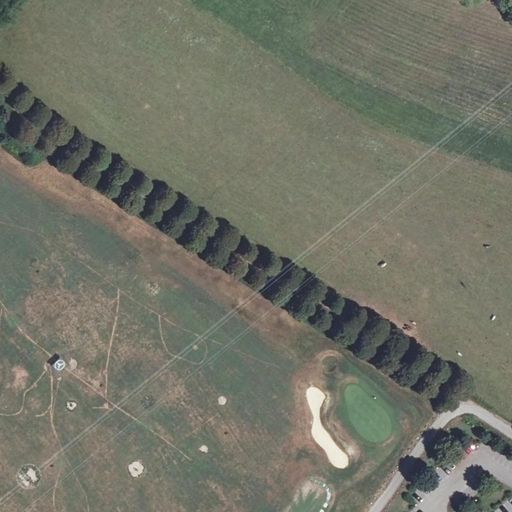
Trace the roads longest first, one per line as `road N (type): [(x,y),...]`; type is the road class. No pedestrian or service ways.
road 1 (track): [(465,402),(42,131),(0,93)]
road 2 (unclassified): [(372,511),(431,432),(465,402),(511,434)]
